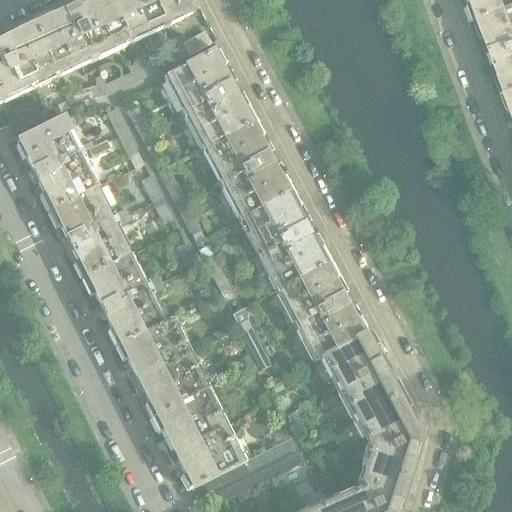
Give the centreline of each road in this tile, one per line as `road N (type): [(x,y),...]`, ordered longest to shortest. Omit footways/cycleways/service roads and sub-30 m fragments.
road 1 (residential): [(227,0),(449,421),(423,511)]
road 2 (residential): [(161,511),(0,191)]
road 3 (residential): [(511,239),(423,0)]
